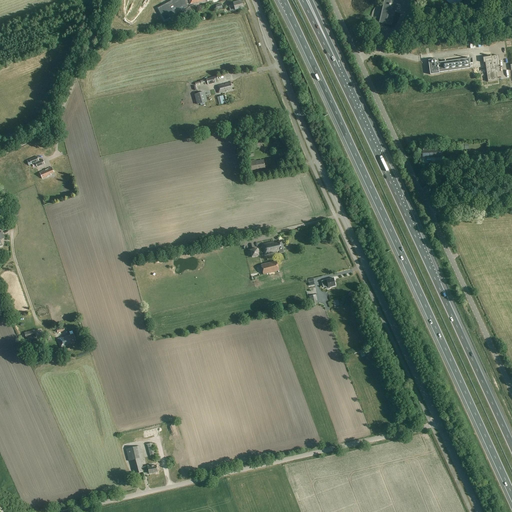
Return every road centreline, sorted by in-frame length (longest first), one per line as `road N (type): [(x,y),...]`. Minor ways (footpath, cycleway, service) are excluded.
road 1 (motorway): [(283,0),(511,494)]
road 2 (tertiary): [(437,421),(312,150),(255,0)]
road 3 (motorway): [(511,446),(335,68)]
road 4 (unclassified): [(63,511),(437,421)]
road 5 (unclassified): [(430,214),(331,0)]
road 6 (unclassified): [(108,0),(54,122),(0,155)]
road 7 (unclassified): [(511,391),(430,214)]
